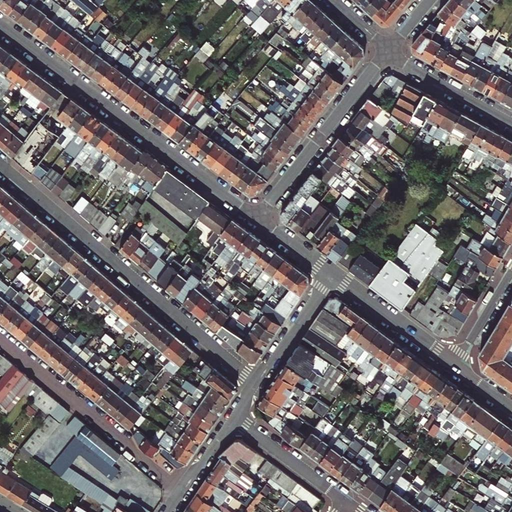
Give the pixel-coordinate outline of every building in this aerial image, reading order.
[(4,0),(0,6),(9,14),(18,0),(4,0)] [(32,0),(18,0),(9,14),(18,20),(32,0)] [(32,0),(18,20),(26,26),(39,8),(44,0),(32,0)] [(26,26),(34,32),(55,2),(56,1),(53,0),(48,0),(42,10),(39,8),(26,26)] [(91,0),(71,0),(89,15),(98,6),(93,2),(91,0)] [(258,0),(256,2),(253,6),(251,8),(255,11),(257,10),(260,6),(265,10),(273,0),(258,0)] [(273,0),(265,10),(261,14),(254,21),(259,26),(266,18),(270,22),(278,13),(290,0),(273,0)] [(287,21),(288,19),(305,0),(290,0),(278,13),(287,21)] [(295,25),(296,26),(316,4),(311,0),(305,0),(288,19),(295,25)] [(371,0),(364,7),(373,15),(385,0),(371,0)] [(402,9),(392,0),(385,0),(373,15),(383,24),(390,24),(402,9)] [(392,0),(402,9),(409,0),(392,0)] [(458,0),(448,0),(446,4),(467,20),(468,22),(470,20),(468,18),(473,12),(458,0)] [(458,0),(473,12),(481,19),(484,17),(480,14),(481,13),(477,9),(480,6),(481,7),(482,6),(480,4),(475,0),(458,0)] [(60,6),(55,2),(34,32),(43,39),(62,11),(59,8),(60,6)] [(316,4),(296,26),(303,33),(323,10),(316,4)] [(439,12),(444,17),(453,24),(457,27),(459,29),(462,26),(467,20),(446,4),(439,12)] [(260,6),(257,10),(261,14),(265,10),(260,6)] [(176,8),(167,18),(175,25),(183,16),(176,8)] [(62,11),(43,39),(52,46),(68,22),(73,15),(64,9),(62,11)] [(331,17),(323,10),(303,33),(310,39),(331,17)] [(323,40),(338,24),(331,17),(310,39),(315,43),(318,40),(319,37),(323,40)] [(432,62),(449,31),(453,24),(444,17),(442,20),(446,22),(443,28),(441,32),(437,30),(422,57),(432,62)] [(73,26),(68,22),(52,46),(60,52),(80,23),(77,21),(73,26)] [(413,52),(422,57),(437,30),(439,26),(431,21),(412,44),(413,52)] [(86,31),(68,58),(76,64),(97,34),(100,28),(103,25),(99,22),(91,32),(87,29),(86,31)] [(82,25),(80,23),(60,52),(68,58),(86,31),(80,27),(82,25)] [(345,31),(338,24),(323,40),(326,43),(321,49),(323,51),(321,53),(323,55),(345,31)] [(457,27),(453,24),(449,31),(454,34),(457,27)] [(103,25),(100,28),(108,35),(110,31),(109,30),(103,25)] [(485,32),(477,25),(475,27),(471,32),(478,38),(480,39),(485,32)] [(459,29),(462,31),(468,36),(470,33),(462,26),(459,29)] [(105,40),(84,70),(92,76),(118,38),(110,31),(108,35),(105,40)] [(269,40),(276,45),(283,37),(277,31),(269,40)] [(345,31),(323,55),(326,57),(328,55),(330,57),(333,54),(334,50),(338,54),(353,37),(345,31)] [(454,34),(449,31),(432,62),(441,68),(455,42),(450,40),(454,34)] [(455,42),(441,68),(451,73),(463,51),(470,38),(468,36),(462,31),(455,42)] [(105,40),(97,34),(76,64),(84,70),(105,40)] [(353,37),(338,54),(331,61),(334,64),(335,62),(337,64),(341,60),(342,57),(346,60),(360,44),(353,37)] [(92,76),(100,82),(121,51),(116,48),(121,40),(118,38),(92,76)] [(478,38),(469,54),(475,57),(483,41),(480,39),(478,38)] [(116,48),(121,51),(126,44),(121,40),(116,48)] [(326,43),(323,40),(318,46),(321,49),(326,43)] [(206,41),(200,47),(209,54),(215,48),(206,41)] [(471,84),(493,47),(492,46),(483,41),(475,57),(462,79),(471,84)] [(360,44),(346,60),(332,75),(342,83),(364,55),(363,47),(360,44)] [(306,46),(301,51),(310,57),(314,52),(306,46)] [(3,47),(0,51),(0,68),(11,53),(3,47)] [(203,61),(209,55),(200,47),(194,53),(203,61)] [(482,90),(502,55),(503,53),(493,47),(471,84),(482,90)] [(126,66),(136,52),(134,50),(129,57),(108,88),(116,94),(132,70),(126,66)] [(482,90),(492,95),(511,60),(511,50),(511,51),(507,58),(502,55),(482,90)] [(121,51),(100,82),(108,88),(129,57),(121,51)] [(469,54),(463,51),(451,73),(462,79),(475,57),(469,54)] [(310,57),(312,59),(316,63),(321,58),(314,52),(310,57)] [(0,85),(19,59),(11,53),(0,68),(0,85)] [(0,85),(0,99),(1,100),(6,94),(28,65),(19,59),(0,85)] [(332,75),(325,70),(324,69),(316,63),(312,59),(305,68),(313,74),(336,91),(342,83),(332,75)] [(511,60),(492,95),(502,101),(511,82),(511,60)] [(140,76),(124,100),(132,106),(151,77),(159,83),(162,78),(160,76),(162,73),(157,69),(152,76),(150,74),(155,66),(150,62),(140,76)] [(164,62),(157,69),(162,73),(168,66),(164,62)] [(330,64),(325,70),(332,75),(336,70),(330,64)] [(28,65),(6,94),(14,101),(21,91),(37,72),(28,65)] [(132,70),(116,94),(124,100),(140,76),(135,72),(138,68),(135,66),(132,70)] [(157,86),(151,95),(140,112),(148,118),(173,80),(171,79),(166,76),(172,69),(169,66),(168,66),(162,73),(160,76),(162,78),(159,83),(157,86)] [(313,74),(305,68),(302,72),(310,78),(313,74)] [(336,91),(313,74),(310,78),(302,72),(301,73),(297,69),(294,73),(300,78),(329,100),(336,91)] [(46,79),(37,72),(21,91),(27,96),(21,103),(24,106),(30,98),(46,79)] [(148,118),(156,124),(174,96),(171,94),(181,79),(175,75),(171,79),(173,80),(148,118)] [(385,77),(382,81),(393,87),(398,78),(393,75),(385,77)] [(140,112),(151,95),(149,94),(155,84),(157,86),(159,83),(151,77),(132,106),(140,112)] [(329,100),(300,78),(298,81),(304,86),(301,89),(295,84),(290,81),(289,83),(293,86),(322,109),(329,100)] [(391,93),(400,98),(408,83),(398,78),(393,87),(389,92),(391,93)] [(30,98),(39,105),(55,86),(46,79),(30,98)] [(185,81),(181,86),(189,92),(192,90),(193,88),(185,81)] [(298,81),(295,84),(301,89),(304,86),(298,81)] [(382,81),(378,86),(389,92),(393,87),(382,81)] [(511,82),(502,101),(511,106),(511,104),(511,82)] [(426,93),(408,83),(400,98),(397,104),(392,114),(398,118),(409,126),(412,119),(415,113),(426,93)] [(39,105),(48,112),(63,92),(55,86),(39,105)] [(156,124),(164,130),(189,92),(181,86),(174,96),(156,124)] [(316,117),(322,109),(293,86),(289,92),(283,88),(281,91),(316,117)] [(389,92),(378,86),(374,92),(386,99),(391,93),(389,92)] [(316,117),(281,91),(279,89),(276,92),(284,99),(285,98),(291,103),(286,109),(309,126),(316,117)] [(172,136),(195,102),(191,100),(195,93),(192,90),(189,92),(164,130),(172,136)] [(45,155),(50,148),(82,106),(63,92),(48,112),(45,116),(39,123),(32,131),(30,135),(13,156),(32,173),(45,155)] [(386,99),(374,92),(369,98),(377,105),(378,104),(380,106),(386,99)] [(426,93),(415,113),(425,118),(421,124),(422,124),(424,126),(438,99),(426,93)] [(284,99),(280,104),(286,109),(291,103),(285,98),(284,99)] [(383,127),(385,124),(390,128),(392,130),(398,118),(392,114),(380,106),(378,104),(377,105),(369,98),(360,109),(383,127)] [(438,99),(424,126),(423,128),(422,129),(429,133),(425,141),(429,144),(434,136),(450,106),(438,99)] [(196,100),(195,102),(172,136),(180,142),(194,125),(198,120),(203,115),(208,109),(199,102),(196,100)] [(218,107),(213,103),(208,109),(213,113),(218,107)] [(279,103),(276,107),(283,113),(286,109),(280,104),(279,103)] [(309,126),(286,109),(283,113),(276,107),(271,104),(268,108),(275,113),(280,117),(302,135),(309,126)] [(30,117),(33,113),(24,106),(21,110),(30,117)] [(66,147),(77,133),(92,113),(82,106),(50,148),(55,151),(61,143),(66,147)] [(450,106),(434,136),(446,142),(451,134),(455,126),(462,113),(450,106)] [(194,125),(180,142),(188,148),(201,130),(203,131),(210,121),(208,119),(213,113),(208,109),(203,115),(198,120),(194,125)] [(390,128),(385,124),(383,127),(360,109),(353,119),(355,121),(372,134),(377,138),(387,146),(391,142),(384,136),(390,128)] [(35,120),(39,123),(45,116),(41,113),(35,120)] [(77,133),(88,142),(103,122),(92,113),(77,133)] [(216,115),(213,113),(208,119),(210,121),(211,122),(216,115)] [(415,113),(412,119),(421,124),(425,118),(415,113)] [(462,113),(455,126),(467,133),(465,135),(463,140),(468,143),(470,144),(482,124),(462,113)] [(0,135),(12,121),(6,116),(3,114),(0,117),(0,135)] [(302,135),(280,117),(277,121),(272,117),(267,114),(263,118),(268,122),(296,144),(302,135)] [(0,135),(0,145),(4,149),(21,128),(27,121),(24,118),(18,126),(12,121),(0,135)] [(29,129),(32,131),(39,123),(35,120),(29,129)] [(217,126),(214,124),(211,122),(210,121),(203,131),(201,130),(188,148),(196,154),(210,136),(214,130),(217,126)] [(348,129),(365,143),(372,134),(355,121),(348,129)] [(79,169),(80,167),(110,127),(103,122),(88,142),(65,172),(69,176),(74,170),(73,169),(76,166),(79,169)] [(296,144),(268,122),(265,126),(260,122),(256,126),(289,152),(296,144)] [(482,124),(470,144),(464,155),(470,158),(469,159),(472,161),(490,128),(482,124)] [(214,130),(210,136),(196,154),(204,160),(219,139),(224,132),(221,129),(217,126),(214,130)] [(256,140),(260,143),(282,161),(289,152),(256,126),(253,130),(248,126),(244,130),(248,134),(250,135),(256,140)] [(88,173),(89,171),(118,133),(110,127),(80,167),(88,173)] [(4,149),(13,156),(30,135),(21,128),(4,149)] [(490,128),(472,161),(476,163),(476,162),(482,165),(499,133),(490,128)] [(365,143),(348,129),(341,137),(361,154),(363,156),(367,151),(372,155),(375,151),(370,147),(365,143)] [(212,166),(225,148),(233,138),(224,132),(219,139),(204,160),(212,166)] [(100,172),(106,164),(126,139),(118,133),(89,171),(97,176),(100,172)] [(508,138),(499,133),(482,165),(479,169),(484,172),(484,173),(485,173),(482,178),(485,179),(486,178),(486,177),(491,169),(508,138)] [(374,143),(377,138),(372,134),(365,143),(370,147),(374,143)] [(256,140),(250,135),(244,142),(250,147),(252,145),(256,140)] [(334,145),(359,165),(359,166),(363,161),(358,157),(361,154),(341,137),(340,136),(333,144),(334,145)] [(212,166),(220,172),(239,146),(241,145),(233,138),(225,148),(212,166)] [(390,149),(387,146),(377,138),(374,143),(386,153),(390,149)] [(511,140),(508,138),(491,169),(497,173),(499,174),(511,151),(511,140)] [(107,180),(109,177),(133,144),(126,139),(106,164),(109,167),(103,175),(99,181),(103,184),(107,180)] [(262,157),(266,160),(276,169),(282,161),(260,143),(256,148),(254,150),(259,153),(262,156),(262,157)] [(118,184),(122,179),(143,152),(133,144),(109,177),(118,184)] [(228,178),(248,150),(241,145),(239,146),(220,172),(228,178)] [(334,145),(327,153),(357,178),(359,176),(354,171),(359,165),(334,145)] [(138,179),(136,177),(153,154),(145,149),(143,152),(122,179),(130,185),(133,182),(135,184),(138,179)] [(256,157),(248,150),(228,178),(236,184),(256,157)] [(511,171),(511,151),(499,174),(502,176),(507,168),(511,171)] [(357,178),(327,153),(320,161),(348,184),(351,186),(357,178)] [(141,188),(142,186),(161,160),(153,154),(136,177),(138,179),(135,184),(141,188)] [(32,173),(41,180),(51,167),(55,163),(45,155),(32,173)] [(367,155),(365,158),(373,164),(376,161),(367,155)] [(236,184),(244,190),(264,162),(256,157),(236,184)] [(151,192),(154,187),(167,169),(169,166),(161,160),(142,186),(151,192)] [(264,162),(244,190),(250,194),(258,193),(276,169),(266,160),(264,162)] [(313,170),(323,178),(332,186),(344,195),(346,193),(340,188),(343,184),(346,187),(348,184),(320,161),(313,170)] [(100,172),(103,175),(109,167),(106,164),(100,172)] [(41,180),(52,190),(62,177),(62,176),(51,167),(41,180)] [(87,174),(88,173),(80,167),(79,169),(78,171),(85,176),(87,174)] [(199,219),(210,202),(167,169),(154,187),(198,219),(199,219)] [(491,169),(486,177),(492,180),(497,173),(491,169)] [(282,219),(288,223),(301,206),(310,194),(323,178),(313,170),(298,189),(282,211),(282,219)] [(94,180),(97,176),(89,171),(88,173),(87,174),(94,180)] [(52,190),(59,196),(69,183),(62,177),(52,190)] [(116,187),(118,184),(109,177),(107,180),(116,187)] [(390,191),(397,183),(392,179),(386,188),(390,191)] [(59,196),(66,202),(76,188),(69,183),(59,196)] [(511,187),(506,183),(503,188),(511,193),(511,187)] [(340,188),(346,193),(349,189),(346,187),(343,184),(340,188)] [(444,191),(450,195),(454,189),(448,184),(444,191)] [(493,194),(497,197),(511,205),(511,193),(503,188),(498,185),(493,194)] [(344,195),(332,186),(327,192),(343,205),(346,207),(351,201),(344,195)] [(0,204),(10,193),(2,187),(0,188),(0,204)] [(384,200),(390,191),(386,188),(379,196),(384,200)] [(0,221),(18,201),(10,193),(0,204),(0,221)] [(319,193),(315,198),(320,202),(324,197),(319,193)] [(310,194),(301,206),(307,210),(315,198),(310,194)] [(378,208),(384,200),(379,196),(373,204),(378,208)] [(511,205),(497,197),(492,205),(511,217),(511,205)] [(307,210),(301,206),(288,223),(298,231),(320,202),(315,198),(307,210)] [(187,233),(161,211),(146,199),(142,204),(138,210),(140,211),(147,217),(153,222),(162,231),(171,239),(179,244),(187,233)] [(132,205),(138,210),(142,204),(136,200),(132,205)] [(0,221),(9,229),(27,208),(18,201),(0,221)] [(80,214),(90,222),(99,210),(89,202),(80,214)] [(213,246),(216,242),(232,219),(210,202),(199,219),(214,230),(206,241),(213,246)] [(331,210),(320,202),(298,231),(310,240),(314,233),(322,239),(337,220),(346,207),(343,205),(339,210),(334,206),(331,210)] [(122,214),(132,221),(140,211),(138,210),(132,205),(130,203),(122,214)] [(373,204),(366,213),(371,216),(378,208),(373,204)] [(511,217),(492,205),(487,213),(494,218),(511,228),(511,217)] [(9,229),(17,235),(35,215),(27,208),(9,229)] [(90,222),(98,230),(108,217),(99,209),(99,210),(90,222)] [(494,218),(487,213),(485,217),(492,222),(494,218)] [(17,235),(25,243),(43,222),(35,215),(17,235)] [(98,230),(105,235),(115,221),(108,216),(108,217),(98,230)] [(115,244),(129,256),(142,237),(153,222),(147,217),(144,221),(146,223),(141,230),(136,227),(132,232),(127,228),(115,244)] [(511,228),(494,218),(492,222),(485,217),(483,220),(488,224),(511,241),(511,228)] [(222,251),(229,242),(241,226),(232,219),(216,242),(218,244),(216,247),(218,249),(217,251),(220,254),(222,251)] [(327,253),(347,228),(337,220),(322,239),(317,245),(327,253)] [(29,255),(34,250),(51,229),(43,222),(25,243),(21,248),(29,255)] [(416,224),(383,268),(370,285),(381,292),(393,276),(413,252),(428,233),(416,224)] [(511,242),(511,241),(488,224),(485,229),(487,230),(496,236),(494,240),(485,234),(480,242),(504,256),(511,242)] [(224,268),(238,250),(250,232),(241,226),(229,242),(231,244),(225,253),(221,258),(223,259),(220,264),(224,268)] [(352,232),(347,228),(327,253),(338,260),(348,246),(357,235),(352,232)] [(15,238),(17,235),(9,229),(7,231),(15,238)] [(34,250),(42,257),(60,236),(51,229),(34,250)] [(487,230),(485,234),(494,240),(496,236),(487,230)] [(139,264),(148,272),(171,239),(162,231),(157,237),(158,237),(152,245),(139,264)] [(240,267),(243,263),(260,240),(250,232),(238,250),(239,251),(232,261),(234,262),(227,272),(233,276),(240,267)] [(402,308),(442,252),(443,250),(447,244),(437,236),(435,239),(428,233),(413,252),(393,276),(381,292),(402,308)] [(43,273),(50,264),(68,243),(60,236),(42,257),(35,265),(43,273)] [(152,245),(142,237),(129,256),(139,264),(152,245)] [(504,256),(480,242),(472,237),(469,243),(470,243),(477,247),(474,252),(498,266),(504,256)] [(148,272),(157,280),(180,248),(181,247),(179,244),(171,239),(148,272)] [(245,271),(248,273),(269,246),(260,240),(243,263),(248,267),(245,271)] [(222,251),(225,253),(231,244),(229,242),(222,251)] [(50,264),(59,271),(76,250),(68,243),(50,264)] [(467,248),(474,252),(477,247),(470,243),(467,248)] [(492,276),(498,266),(474,252),(467,248),(462,245),(454,255),(463,259),(466,255),(475,260),(473,264),(481,269),(492,276)] [(254,271),(259,275),(276,252),(269,246),(248,273),(241,283),(246,286),(252,278),(250,276),(254,271)] [(360,255),(348,246),(338,260),(370,285),(383,268),(362,253),(360,255)] [(157,280),(167,288),(190,255),(180,248),(157,280)] [(59,271),(67,278),(84,257),(76,250),(59,271)] [(269,273),(273,275),(285,259),(276,252),(259,275),(255,280),(255,281),(260,285),(269,273)] [(438,279),(447,266),(438,260),(443,252),(442,252),(402,308),(403,309),(428,273),(438,279)] [(167,288),(176,296),(192,273),(197,266),(191,262),(194,258),(190,255),(167,288)] [(21,272),(22,273),(32,260),(28,256),(21,264),(17,269),(21,272)] [(17,269),(21,264),(13,257),(9,261),(13,265),(17,269)] [(68,293),(74,286),(93,264),(84,257),(67,278),(66,278),(71,282),(67,287),(64,290),(68,293)] [(9,270),(13,265),(9,261),(5,258),(1,263),(9,270)] [(208,269),(211,265),(203,258),(200,263),(208,269)] [(266,301),(272,294),(294,265),(285,259),(273,275),(263,288),(267,291),(262,298),(266,301)] [(454,285),(469,293),(476,282),(474,280),(481,269),(473,264),(468,262),(454,285)] [(240,267),(245,271),(248,267),(243,263),(240,267)] [(81,290),(83,292),(101,271),(93,264),(74,286),(78,290),(80,291),(81,290)] [(272,294),(281,301),(302,271),(294,265),(272,294)] [(66,278),(67,278),(59,271),(56,274),(65,280),(66,278)] [(84,308),(85,306),(109,279),(101,271),(83,292),(83,293),(80,295),(77,299),(81,303),(83,305),(81,306),(84,308)] [(252,278),(255,280),(259,275),(254,271),(250,276),(252,278)] [(261,309),(282,323),(309,282),(308,275),(302,271),(281,301),(272,294),(266,301),(261,309)] [(25,284),(29,279),(26,276),(22,273),(21,272),(16,278),(24,285),(25,284)] [(176,296),(183,302),(200,280),(201,279),(192,273),(176,296)] [(260,285),(263,288),(273,275),(269,273),(260,285)] [(222,285),(226,280),(220,276),(217,281),(222,285)] [(192,310),(203,296),(215,280),(212,277),(206,285),(200,280),(183,302),(192,310)] [(244,295),(249,289),(246,286),(241,283),(233,277),(229,283),(236,289),(244,295)] [(62,283),(67,287),(71,282),(66,278),(65,280),(62,283)] [(34,283),(29,279),(25,284),(31,289),(35,284),(34,283)] [(42,290),(43,290),(46,285),(38,279),(34,283),(35,284),(37,286),(42,290)] [(96,303),(100,306),(118,285),(109,279),(85,306),(90,310),(93,307),(96,303)] [(5,291),(8,288),(0,281),(0,287),(5,291)] [(257,289),(260,285),(255,281),(251,285),(257,289)] [(444,289),(448,292),(454,284),(449,281),(444,289)] [(202,318),(209,324),(228,300),(233,294),(236,289),(229,283),(228,282),(220,293),(202,318)] [(43,290),(51,297),(55,292),(47,285),(46,285),(43,290)] [(100,306),(109,313),(126,293),(118,285),(100,306)] [(439,285),(434,291),(445,299),(448,292),(444,289),(439,285)] [(469,293),(454,285),(446,298),(470,312),(478,299),(469,293)] [(45,293),(42,290),(37,286),(33,291),(41,298),(45,293)] [(13,298),(17,294),(9,287),(8,288),(5,291),(13,298)] [(205,297),(208,300),(216,290),(212,287),(205,297)] [(241,300),(244,295),(236,289),(233,294),(241,300)] [(194,311),(202,318),(220,293),(216,290),(208,300),(205,297),(194,311)] [(0,297),(0,314),(13,298),(5,291),(0,297)] [(434,291),(431,297),(441,304),(445,299),(434,291)] [(75,301),(77,299),(80,295),(76,292),(71,298),(75,301)] [(40,299),(49,306),(53,300),(45,293),(41,298),(40,299)] [(109,313),(117,320),(135,300),(126,293),(109,313)] [(0,314),(0,320),(5,325),(22,305),(25,301),(17,294),(13,298),(0,314)] [(192,310),(194,311),(205,297),(203,296),(192,310)] [(338,312),(339,313),(345,304),(336,297),(329,298),(323,307),(339,318),(340,316),(337,314),(338,312)] [(427,303),(431,306),(437,310),(441,304),(431,297),(427,303)] [(122,332),(126,327),(143,307),(135,300),(117,320),(113,325),(115,327),(117,325),(121,329),(120,331),(122,332)] [(217,331),(223,323),(230,314),(236,306),(228,300),(209,324),(217,331)] [(419,301),(410,314),(416,319),(424,305),(419,301)] [(511,362),(510,361),(504,356),(511,342),(511,303),(511,302),(480,353),(483,368),(511,390),(511,362)] [(347,329),(349,330),(360,315),(345,304),(339,313),(338,312),(337,314),(340,316),(339,318),(349,326),(347,329)] [(5,325),(13,332),(30,311),(22,305),(5,325)] [(424,305),(416,319),(421,323),(430,309),(424,305)] [(41,315),(45,319),(52,311),(47,307),(41,315)] [(126,327),(134,334),(151,314),(143,307),(126,327)] [(347,329),(349,326),(339,318),(323,307),(309,327),(336,344),(347,329)] [(13,332),(22,339),(39,318),(41,315),(33,308),(30,311),(13,332)] [(276,332),(282,323),(261,309),(258,308),(255,313),(250,310),(248,313),(276,332)] [(439,308),(427,327),(432,331),(442,317),(445,311),(439,308)] [(426,326),(435,313),(430,309),(421,323),(426,326)] [(464,322),(445,311),(442,317),(448,320),(460,328),(464,322)] [(270,341),(276,332),(248,313),(247,312),(241,322),(270,341)] [(113,325),(117,320),(109,313),(105,318),(113,325)] [(134,334),(142,341),(159,321),(151,314),(134,334)] [(223,323),(228,326),(234,317),(230,314),(223,323)] [(30,345),(38,352),(58,328),(54,325),(59,319),(55,315),(47,324),(30,345)] [(346,351),(355,340),(369,321),(360,315),(349,330),(347,329),(336,344),(346,351)] [(439,336),(444,326),(448,320),(442,317),(432,331),(439,336)] [(22,339),(30,345),(47,324),(39,318),(22,339)] [(94,331),(97,327),(88,320),(84,325),(93,332),(94,331)] [(460,328),(448,320),(444,326),(457,334),(460,328)] [(74,344),(81,335),(87,328),(77,321),(72,328),(75,331),(69,339),(74,344)] [(142,341),(151,348),(168,328),(159,321),(142,341)] [(356,358),(366,346),(379,329),(369,321),(355,340),(359,343),(351,354),(351,355),(356,359),(356,358)] [(264,350),(270,341),(241,322),(237,327),(242,330),(239,334),(264,350)] [(257,360),(264,350),(239,334),(235,331),(228,326),(223,323),(217,331),(252,361),(257,360)] [(441,338),(457,334),(444,326),(439,336),(441,338)] [(102,338),(106,333),(97,327),(94,331),(102,338)] [(341,358),(346,351),(336,344),(309,327),(299,342),(335,366),(338,363),(341,358)] [(38,352),(47,359),(63,339),(65,336),(66,335),(58,328),(38,352)] [(155,359),(158,356),(176,335),(168,328),(151,348),(154,351),(150,355),(155,359)] [(356,367),(362,371),(388,335),(379,329),(366,346),(370,350),(361,362),(356,367)] [(110,345),(114,341),(115,340),(106,333),(102,338),(102,339),(110,346),(110,345)] [(100,344),(102,341),(94,334),(92,338),(100,344)] [(82,343),(81,342),(85,338),(81,335),(74,344),(78,347),(82,343)] [(166,363),(168,361),(184,342),(176,335),(158,356),(166,363)] [(374,377),(387,358),(398,342),(388,335),(362,371),(361,373),(367,377),(370,373),(374,377)] [(74,344),(69,339),(65,336),(63,339),(72,346),(74,344)] [(47,359),(55,366),(72,346),(63,339),(47,359)] [(346,351),(351,354),(359,343),(355,340),(346,351)] [(118,352),(122,347),(114,341),(110,345),(112,347),(118,352)] [(162,387),(184,360),(192,350),(184,342),(168,361),(175,367),(173,370),(170,368),(158,383),(162,387)] [(343,388),(337,384),(348,370),(340,364),(338,363),(335,366),(299,342),(285,362),(307,377),(314,382),(337,397),(343,388)] [(381,375),(386,379),(407,350),(398,342),(387,358),(374,377),(372,380),(375,383),(381,375)] [(80,351),(81,350),(78,347),(74,344),(72,346),(79,353),(80,351)] [(55,366),(63,373),(79,353),(72,346),(55,366)] [(356,358),(361,362),(370,350),(366,346),(356,358)] [(184,360),(189,364),(197,354),(192,350),(184,360)] [(391,383),(394,385),(415,355),(407,350),(386,379),(383,383),(388,387),(391,383)] [(63,373),(71,380),(92,355),(92,354),(90,352),(87,357),(80,351),(79,353),(63,373)] [(116,360),(124,367),(129,361),(127,359),(121,354),(116,360)] [(189,364),(194,367),(202,358),(197,354),(189,364)] [(71,380),(80,387),(97,366),(98,364),(92,359),(94,357),(92,355),(71,380)] [(402,391),(411,380),(424,362),(415,355),(394,385),(388,393),(397,399),(400,394),(402,391)] [(0,360),(0,372),(4,376),(13,364),(4,356),(0,360)] [(165,364),(166,363),(158,356),(155,359),(155,360),(162,366),(165,363),(165,364)] [(236,390),(235,386),(202,358),(194,367),(193,368),(205,378),(231,397),(235,392),(236,390)] [(132,374),(137,368),(136,366),(129,361),(124,367),(132,374)] [(173,370),(175,367),(168,361),(166,363),(165,364),(170,368),(173,370)] [(303,383),(307,377),(285,362),(279,372),(303,389),(306,385),(303,383)] [(408,400),(410,397),(432,368),(424,362),(411,380),(402,391),(400,394),(408,400)] [(0,402),(10,410),(34,381),(13,364),(4,376),(0,380),(0,402)] [(148,368),(144,364),(142,366),(140,365),(138,368),(144,373),(148,368)] [(80,387),(88,394),(105,373),(97,366),(80,387)] [(151,378),(155,373),(148,368),(144,373),(145,374),(148,375),(151,378)] [(415,400),(419,403),(440,374),(432,368),(410,397),(408,400),(402,408),(407,411),(412,404),(415,400)] [(303,406),(304,404),(311,394),(307,392),(303,389),(279,372),(265,393),(299,417),(305,407),(303,406)] [(88,394),(96,400),(113,380),(105,373),(88,394)] [(416,425),(425,412),(447,380),(440,374),(419,403),(415,407),(420,410),(412,422),(416,425)] [(144,392),(148,387),(154,380),(152,379),(151,378),(148,375),(138,387),(144,392)] [(303,389),(307,392),(314,382),(307,377),(303,383),(306,385),(303,389)] [(226,406),(231,397),(205,378),(198,387),(226,406)] [(220,414),(226,406),(198,387),(186,379),(183,385),(193,392),(203,398),(201,401),(220,414)] [(96,400),(104,407),(122,386),(113,380),(96,400)] [(148,387),(157,393),(162,387),(158,383),(154,380),(148,387)] [(431,426),(434,422),(457,387),(447,380),(425,412),(428,415),(430,411),(433,414),(426,423),(431,426)] [(24,393),(33,400),(42,388),(34,381),(24,393)] [(104,407),(113,414),(132,390),(124,384),(122,386),(104,407)] [(434,422),(440,427),(465,392),(457,387),(434,422)] [(33,400),(38,404),(48,393),(42,388),(33,400)] [(113,414),(121,421),(138,400),(141,396),(133,389),(132,390),(113,414)] [(201,401),(203,398),(193,392),(192,394),(201,401)] [(451,421),(455,424),(473,399),(465,392),(440,427),(444,430),(451,421)] [(38,404),(44,409),(54,398),(48,393),(38,404)] [(215,422),(220,414),(201,401),(192,394),(189,393),(186,397),(192,401),(190,405),(215,422)] [(292,426),(299,417),(265,393),(258,403),(275,414),(292,426)] [(304,404),(313,410),(319,400),(311,394),(304,404)] [(183,408),(186,403),(176,396),(173,401),(183,408)] [(355,405),(358,400),(353,396),(349,401),(355,405)] [(49,414),(50,413),(59,402),(54,398),(44,409),(49,414)] [(466,421),(469,424),(482,405),(473,399),(455,424),(451,429),(457,433),(466,421)] [(129,428),(132,425),(140,414),(146,406),(138,400),(121,421),(129,428)] [(306,422),(315,428),(325,414),(330,407),(319,400),(313,410),(305,421),(306,422)] [(50,413),(55,417),(64,407),(59,402),(50,413)] [(209,430),(215,422),(190,405),(186,403),(183,408),(182,408),(192,415),(190,417),(209,430)] [(472,438),(482,445),(501,419),(482,405),(469,424),(467,427),(476,434),(472,438)] [(55,417),(61,421),(70,411),(64,407),(55,417)] [(190,417),(192,415),(182,408),(181,411),(190,417)] [(202,441),(209,430),(190,417),(181,411),(178,410),(172,420),(174,422),(202,441)] [(34,455),(60,423),(49,414),(23,446),(34,455)] [(299,432),(292,426),(275,414),(269,423),(301,447),(307,438),(299,432)] [(301,447),(311,454),(330,428),(333,424),(326,419),(328,416),(325,414),(315,428),(307,438),(301,447)] [(66,426),(71,431),(81,420),(75,416),(66,426)] [(491,452),(494,448),(509,426),(501,419),(482,445),(475,453),(480,456),(478,459),(483,462),(487,457),(491,452)] [(71,431),(77,435),(86,425),(81,420),(71,431)] [(448,433),(451,429),(455,424),(451,421),(444,430),(448,433)] [(457,433),(460,436),(467,427),(469,424),(466,421),(457,433)] [(195,451),(202,441),(174,422),(168,432),(195,451)] [(307,438),(315,428),(306,422),(299,432),(307,438)] [(428,431),(434,435),(440,427),(434,422),(431,426),(428,431)] [(311,454),(321,462),(343,432),(333,424),(330,428),(311,454)] [(120,471),(112,464),(121,454),(86,425),(77,435),(88,444),(80,453),(112,480),(120,471)] [(491,452),(499,457),(511,439),(511,427),(509,426),(494,448),(491,452)] [(153,456),(160,447),(138,430),(134,436),(140,446),(153,456)] [(185,466),(195,451),(168,432),(160,444),(165,447),(160,453),(177,467),(185,466)] [(321,462),(331,469),(353,439),(343,432),(321,462)] [(353,438),(359,443),(362,438),(356,434),(353,438)] [(69,466),(80,453),(88,444),(77,435),(51,467),(62,476),(69,466)] [(331,469),(341,476),(358,453),(354,449),(359,443),(353,438),(353,439),(331,469)] [(395,443),(405,450),(408,445),(404,441),(399,438),(395,443)] [(249,463),(257,452),(240,439),(235,439),(219,454),(222,456),(242,471),(243,472),(248,466),(238,459),(240,456),(249,463)] [(499,474),(510,459),(511,456),(511,439),(499,457),(495,463),(491,469),(499,474)] [(354,449),(358,453),(363,446),(359,443),(354,449)] [(427,453),(430,449),(421,443),(419,446),(427,453)] [(399,457),(402,460),(412,447),(408,445),(405,450),(399,457)] [(341,476),(351,484),(371,456),(373,453),(363,446),(358,453),(341,476)] [(432,456),(441,463),(444,459),(435,452),(432,456)] [(458,476),(466,467),(447,454),(444,459),(441,463),(458,476)] [(0,473),(6,466),(11,461),(9,459),(7,461),(0,456),(0,473)] [(240,475),(242,471),(222,456),(214,468),(229,479),(234,483),(238,478),(240,479),(242,477),(240,475)] [(351,484),(369,497),(385,475),(376,469),(380,463),(371,456),(351,484)] [(369,497),(381,506),(400,475),(408,464),(402,460),(399,457),(385,475),(369,497)] [(482,463),(491,469),(495,463),(487,457),(483,462),(482,463)] [(259,471),(264,475),(273,464),(268,460),(259,471)] [(268,478),(270,479),(278,467),(273,464),(264,475),(268,478)] [(0,491),(22,505),(30,493),(13,482),(15,478),(7,473),(9,468),(6,466),(0,473),(0,491)] [(102,504),(109,494),(69,466),(63,476),(102,504)] [(270,479),(275,483),(284,471),(278,467),(270,479)] [(458,476),(464,480),(471,470),(466,467),(458,476)] [(236,489),(227,482),(229,479),(214,468),(207,478),(222,488),(227,492),(238,500),(241,497),(238,495),(240,492),(236,489)] [(262,486),(268,478),(264,475),(259,471),(255,468),(249,476),(262,486)] [(239,486),(244,479),(259,490),(262,486),(249,476),(243,472),(242,471),(240,475),(242,477),(240,479),(238,478),(234,483),(239,486)] [(275,483),(280,487),(289,475),(284,471),(275,483)] [(280,487),(285,490),(293,479),(289,475),(280,487)] [(381,506),(388,511),(390,511),(411,484),(400,475),(381,506)] [(390,511),(404,511),(416,496),(419,492),(421,490),(414,485),(419,478),(417,476),(411,484),(390,511)] [(511,495),(511,481),(506,478),(503,476),(499,481),(510,488),(508,492),(511,495)] [(221,496),(218,494),(222,488),(207,478),(198,491),(220,508),(222,505),(217,501),(221,496)] [(227,482),(236,489),(239,486),(234,483),(229,479),(227,482)] [(285,490),(290,494),(298,482),(293,479),(285,490)] [(508,492),(510,488),(499,481),(496,486),(508,492)] [(287,498),(291,501),(304,486),(298,482),(290,494),(287,498)] [(505,497),(508,492),(496,486),(490,482),(488,487),(505,497)] [(511,509),(511,495),(508,492),(505,497),(488,487),(482,483),(480,484),(478,488),(492,497),(504,505),(511,509)] [(296,505),(302,499),(309,490),(304,486),(291,501),(296,505)] [(443,497),(449,501),(456,490),(451,487),(443,497)] [(221,496),(223,497),(227,492),(222,488),(218,494),(221,496)] [(34,511),(61,511),(39,498),(42,495),(34,490),(32,494),(30,493),(22,505),(34,511)] [(302,499),(307,503),(315,494),(309,490),(302,499)] [(217,511),(220,508),(198,491),(190,502),(203,511),(217,511)] [(250,501),(254,504),(262,494),(258,491),(254,497),(250,501)] [(423,500),(425,497),(419,492),(416,496),(423,500)] [(285,511),(306,511),(296,505),(291,501),(287,498),(280,493),(273,503),(275,504),(283,510),(285,511)] [(130,511),(152,511),(153,511),(131,497),(129,500),(120,494),(115,502),(124,508),(130,511)] [(247,506),(250,501),(254,497),(250,494),(243,503),(247,506)] [(307,503),(313,508),(320,498),(315,494),(307,503)] [(404,511),(418,511),(430,497),(427,495),(425,497),(423,500),(416,496),(404,511)] [(418,511),(432,511),(434,510),(428,505),(432,499),(430,497),(418,511)] [(501,510),(504,505),(492,497),(489,502),(501,510)] [(306,511),(318,511),(319,511),(313,508),(307,503),(302,499),(296,505),(306,511)] [(434,510),(435,508),(438,503),(439,503),(432,499),(428,505),(434,510)] [(130,511),(124,508),(115,502),(111,500),(103,511),(130,511)] [(477,511),(472,508),(475,502),(472,500),(465,511),(467,511),(477,511)] [(492,511),(511,511),(511,509),(504,505),(501,510),(489,502),(485,500),(481,505),(492,511)] [(244,510),(245,511),(251,511),(255,508),(254,504),(250,501),(247,506),(244,510)] [(203,511),(190,502),(183,511),(203,511)] [(492,511),(481,505),(475,502),(472,508),(477,511),(492,511)] [(435,508),(439,511),(440,511),(444,508),(438,503),(435,508)]
